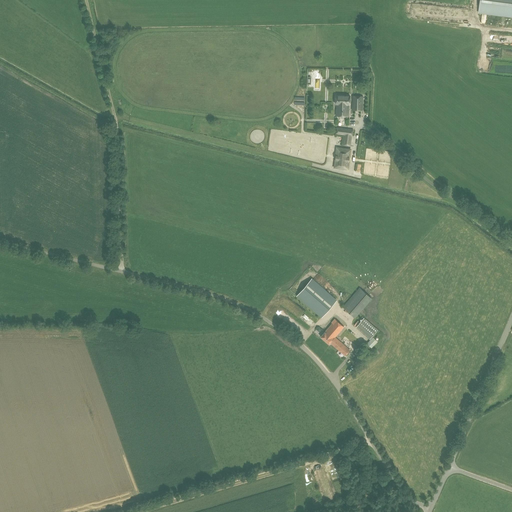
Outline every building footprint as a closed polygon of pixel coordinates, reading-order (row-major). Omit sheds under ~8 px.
[(511,0),(480,0),(479,13),(511,17),(511,0)] [(449,9),(449,17),(460,17),(460,16),(465,16),(466,9),(449,9)] [(336,116),(348,116),(349,104),(350,104),(350,96),(336,95),(335,104),(336,104),(336,116)] [(352,110),(362,110),(363,96),(352,96),(352,110)] [(343,145),(351,146),(352,136),(353,130),(336,128),(336,133),(344,135),(343,145)] [(334,167),(348,169),(350,149),(337,147),(334,167)] [(319,273),(324,266),(319,263),(315,269),(319,273)] [(297,296),(315,311),(321,317),(336,300),(330,295),(312,279),(297,296)] [(343,307),(355,318),(372,298),(360,287),(343,307)] [(356,327),(370,339),(378,330),(364,318),(356,327)] [(330,342),(345,355),(350,350),(335,337),(344,327),(335,319),(331,323),(332,323),(321,337),(329,344),(330,342)] [(373,347),(379,341),(375,336),(368,342),(373,347)] [(353,360),(357,364),(362,358),(358,355),(353,360)]
